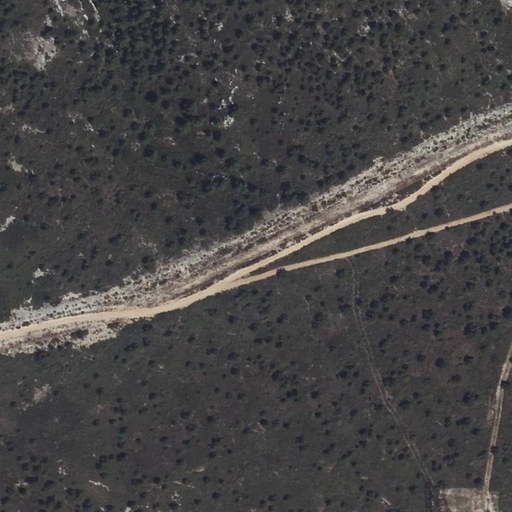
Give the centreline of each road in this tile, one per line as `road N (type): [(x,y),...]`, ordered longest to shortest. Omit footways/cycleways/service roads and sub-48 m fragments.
road 1 (track): [(511,143),(170,309),(92,310),(0,331)]
road 2 (track): [(220,287),(511,208)]
